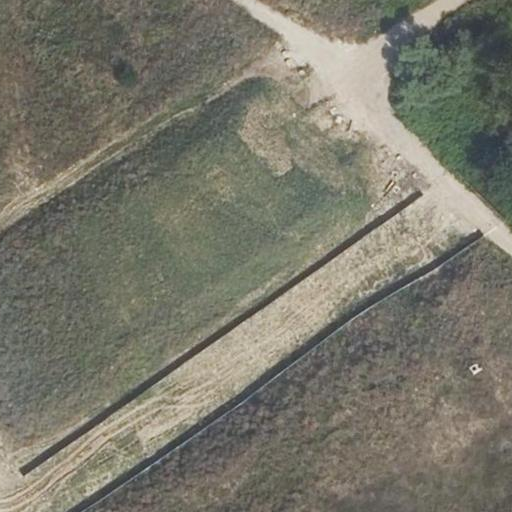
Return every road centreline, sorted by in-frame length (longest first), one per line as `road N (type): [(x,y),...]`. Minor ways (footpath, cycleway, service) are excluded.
road 1 (track): [(349,100),(511,255)]
road 2 (track): [(349,100),(464,0)]
road 3 (track): [(247,0),(349,100)]
